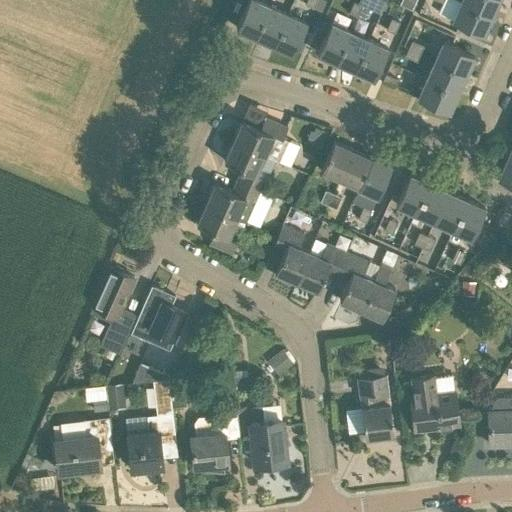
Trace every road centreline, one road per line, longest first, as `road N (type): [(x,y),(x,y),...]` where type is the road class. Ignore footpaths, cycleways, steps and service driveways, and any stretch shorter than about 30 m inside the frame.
road 1 (residential): [(323,511),(304,339),(285,318),(181,262),(164,247),(165,218),(217,94),(251,82),(438,141),(474,126),(511,41)]
road 2 (residential): [(511,491),(342,511)]
